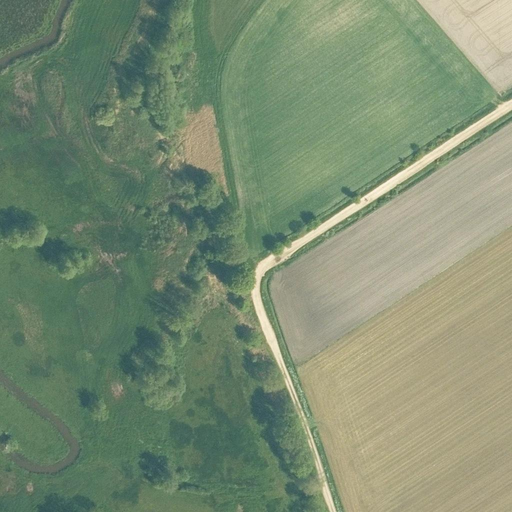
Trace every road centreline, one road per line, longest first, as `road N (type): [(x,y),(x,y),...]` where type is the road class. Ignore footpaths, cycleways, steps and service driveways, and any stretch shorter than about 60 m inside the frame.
road 1 (track): [(333,511),(257,304),(261,268),(511,103)]
road 2 (track): [(255,283),(228,197),(218,107),(230,48),(265,0)]
road 3 (track): [(203,501),(325,489)]
